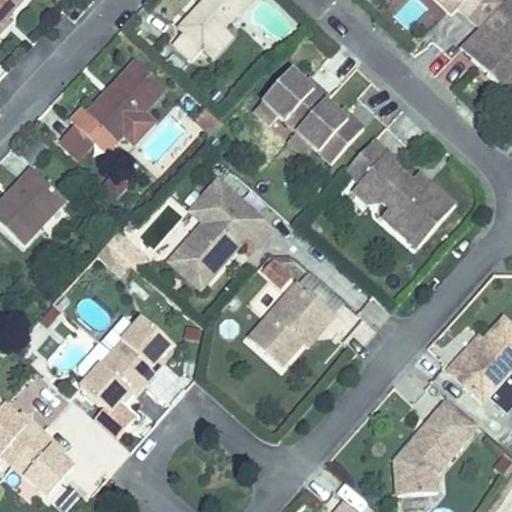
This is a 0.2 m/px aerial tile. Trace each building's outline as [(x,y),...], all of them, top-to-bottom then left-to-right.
[(28,0),(0,0),(0,51),(15,36),(4,26),(21,9),(28,0)] [(253,0),(203,0),(197,7),(177,26),(184,32),(175,41),(194,59),(203,50),(224,29),(253,0)] [(475,2),(472,0),(442,0),(443,1),(461,17),(470,7),(475,2)] [(472,0),(475,2),(470,7),(479,16),(495,0),(472,0)] [(489,26),(511,2),(511,0),(495,0),(479,16),(489,26)] [(511,2),(489,26),(472,44),(511,83),(511,2)] [(4,26),(15,36),(24,27),(31,19),(21,9),(4,26)] [(235,40),(224,29),(203,50),(214,61),(235,40)] [(172,94),(141,65),(113,96),(97,113),(90,107),(75,124),(98,146),(112,130),(127,143),(172,94)] [(327,147),(346,165),(378,131),(366,119),(361,123),(353,115),(341,104),(345,99),(333,87),(329,92),(320,84),(308,72),(280,102),(294,116),(313,133),(327,147)] [(329,92),(333,87),(324,79),(320,84),(329,92)] [(294,116),(280,102),(271,111),(286,125),(294,116)] [(361,123),(366,119),(361,114),(357,110),(353,115),(361,123)] [(205,136),(219,127),(208,111),(195,120),(205,136)] [(98,146),(75,124),(55,145),(79,167),(98,146)] [(127,143),(112,130),(98,146),(113,159),(127,143)] [(319,156),(327,147),(313,133),(304,142),(319,156)] [(402,154),(388,142),(383,148),(396,159),(402,154)] [(396,159),(383,148),(361,173),(374,184),(401,208),(410,216),(399,230),(431,257),(469,212),(443,190),(438,196),(422,181),(396,159)] [(88,205),(54,172),(31,196),(7,221),(41,254),(88,205)] [(437,185),(427,176),(422,181),(438,196),(443,190),(437,185)] [(277,232),(220,181),(190,215),(205,229),(183,253),(217,283),(240,259),(251,246),(258,253),(277,232)] [(401,208),(374,184),(365,195),(387,214),(401,208)] [(149,260),(121,237),(111,249),(138,272),(149,260)] [(217,283),(183,253),(170,268),(203,298),(217,283)] [(272,261),(260,274),(282,294),(294,281),(272,261)] [(368,311),(324,271),(310,286),(354,326),(368,311)] [(338,344),(354,326),(310,286),(259,342),(297,378),(299,376),(320,352),(325,358),(338,344)] [(0,329),(18,310),(0,293),(0,329)] [(133,394),(123,404),(131,411),(145,396),(171,367),(163,360),(176,346),(144,317),(101,364),(133,394)] [(511,398),(511,333),(504,343),(487,365),(482,361),(468,378),(505,407),(511,398)] [(490,351),(482,361),(487,365),(504,343),(499,340),(490,351)] [(111,418),(123,404),(133,394),(101,364),(79,389),(111,418)] [(459,483),(500,433),(466,403),(437,437),(414,466),(418,509),(461,503),(459,483)] [(0,414),(0,462),(1,463),(35,423),(24,413),(19,418),(7,407),(0,414)] [(35,423),(1,463),(47,504),(77,472),(66,462),(72,456),(52,438),(35,423)]
